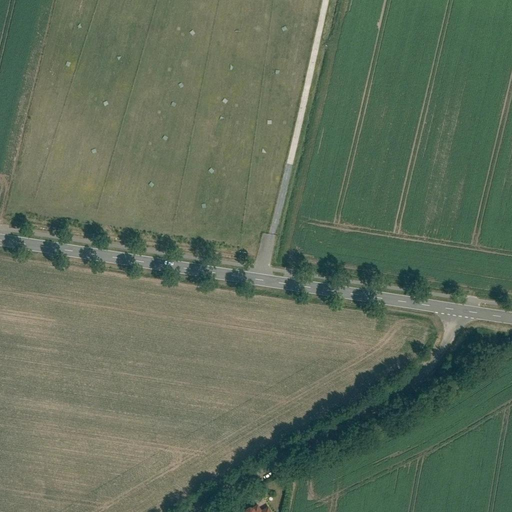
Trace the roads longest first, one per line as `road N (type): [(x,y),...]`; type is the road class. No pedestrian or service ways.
road 1 (tertiary): [(460,308),(0,239)]
road 2 (residential): [(190,511),(401,389),(443,349),(460,308)]
